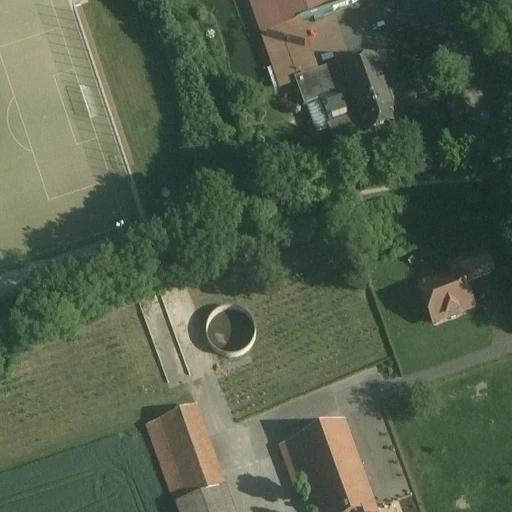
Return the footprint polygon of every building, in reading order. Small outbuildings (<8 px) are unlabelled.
[(246,0),(260,37),(294,25),(365,0),(246,0)] [(294,25),(260,37),(272,71),(278,69),(285,89),(297,85),(296,85),(313,79),(294,25)] [(377,61),(348,72),(346,67),(313,79),(296,85),(297,85),(304,108),(338,96),(349,126),(330,132),(339,158),(356,151),(357,154),(359,153),(361,156),(377,150),(371,136),(400,126),(377,61)] [(279,244),(257,252),(286,326),(307,318),(279,244)] [(484,254),(447,268),(452,279),(458,277),(462,286),(492,275),(484,254)] [(452,279),(420,291),(433,327),(472,312),(462,286),(458,277),(452,279)] [(243,338),(253,336),(247,308),(215,315),(222,352),(245,347),(243,338)] [(318,335),(221,376),(241,424),(374,369),(359,333),(323,348),(318,335)] [(195,410),(145,428),(174,508),(176,507),(224,491),(195,410)] [(342,425),(279,448),(295,492),(312,486),(321,511),(367,511),(372,511),(373,510),(342,425)] [(231,511),(224,491),(176,507),(177,511),(231,511)]
